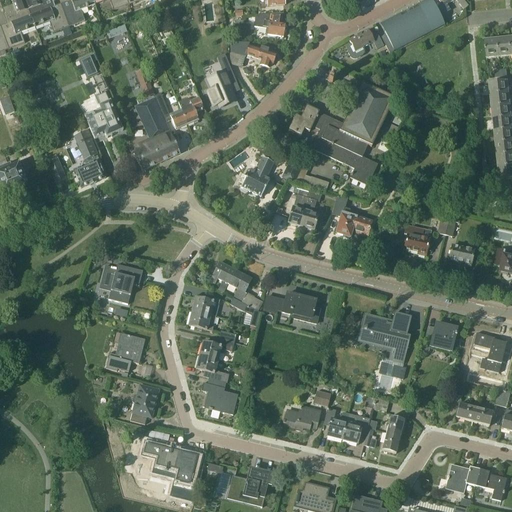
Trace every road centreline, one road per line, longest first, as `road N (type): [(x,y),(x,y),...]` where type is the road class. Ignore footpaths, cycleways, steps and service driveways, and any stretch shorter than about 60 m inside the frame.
road 1 (residential): [(511,457),(431,439),(400,484),(189,432),(163,321),(171,283),(206,225)]
road 2 (tertiary): [(511,315),(280,261),(206,225)]
road 3 (residential): [(177,208),(191,162),(255,120),(330,33)]
